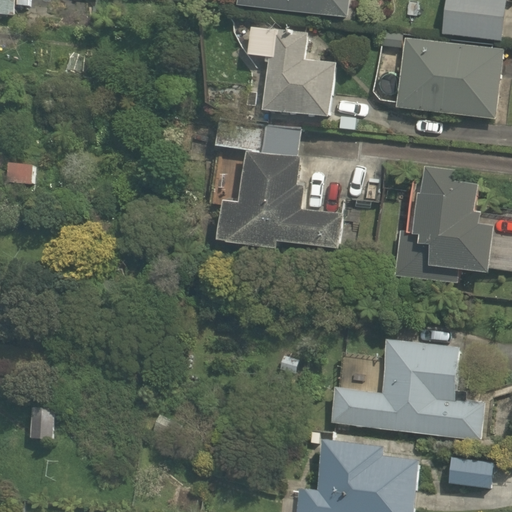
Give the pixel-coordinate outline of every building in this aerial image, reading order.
[(0,0),(0,12),(17,14),(17,5),(35,6),(35,0),(0,0)] [(241,0),(242,5),(352,13),(352,0),(241,0)] [(509,0),(449,0),(446,36),(505,42),(509,0)] [(313,57),(316,28),(254,22),(245,115),(266,117),(267,108),(339,115),(345,60),(313,57)] [(386,71),(407,73),(404,114),(503,123),(510,48),(411,39),(410,48),(388,46),(386,71)] [(308,127),(224,122),(222,149),(253,151),(250,200),(230,199),(227,241),(248,242),(247,256),(283,259),(284,247),(347,251),(351,202),(385,204),(388,159),(306,153),(308,127)] [(435,281),(436,268),(511,271),(511,221),(488,221),(489,208),(480,207),(482,177),(459,175),(460,165),(432,163),(431,181),(416,181),(413,233),(406,233),(403,279),(435,281)] [(390,352),(347,347),(339,422),(490,438),(494,401),(459,397),(464,345),(392,337),(390,352)] [(60,401),(34,399),(33,440),(58,441),(60,401)] [(301,486),(298,511),(420,511),(427,448),(336,439),(331,489),(301,486)] [(497,463),(455,458),(452,480),(494,485),(497,463)]
